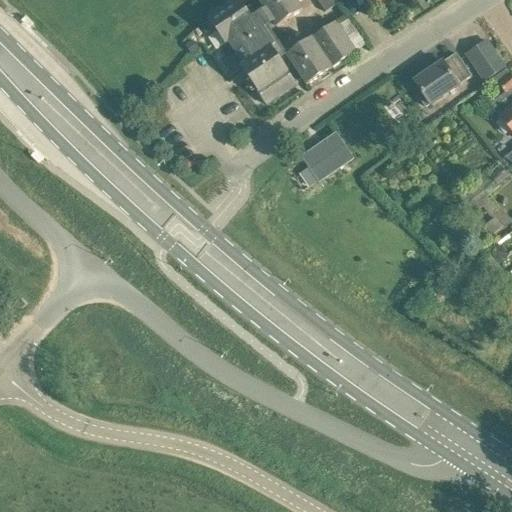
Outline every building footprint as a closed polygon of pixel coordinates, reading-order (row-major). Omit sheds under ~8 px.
[(332,68),(311,38),(288,54),(268,26),(274,22),(277,26),(303,9),(298,2),(296,0),(236,0),(208,19),(225,44),(229,42),(244,65),(241,67),(266,105),(297,84),(295,83),(302,78),(307,85),(332,68)] [(337,0),(318,0),(317,0),(326,13),(339,3),(337,0)] [(332,68),(357,52),(336,22),(311,38),(332,68)] [(485,82),(489,79),(505,67),(488,42),(467,56),(485,82)] [(414,81),(419,89),(422,94),(419,96),(425,106),(429,104),(430,106),(459,86),(458,85),(471,75),(456,53),(444,62),(443,61),(414,81)] [(498,85),(505,92),(491,104),(500,114),(498,115),(511,131),(511,75),(510,74),(498,85)] [(321,143),(343,177),(370,159),(347,125),(321,143)] [(497,162),(457,196),(470,211),(473,214),(482,207),(488,214),(496,207),(487,197),(498,187),(497,186),(509,175),(497,162)] [(502,268),(489,251),(476,262),(489,278),(502,268)]
